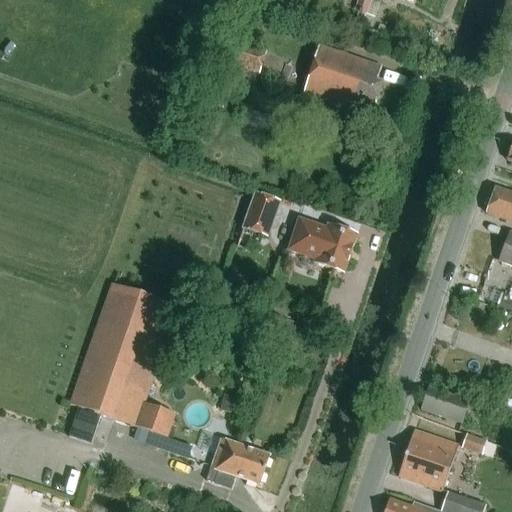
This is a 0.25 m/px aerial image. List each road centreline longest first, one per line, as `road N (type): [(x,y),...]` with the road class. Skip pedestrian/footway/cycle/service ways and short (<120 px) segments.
road 1 (residential): [(360,511),(511,75)]
road 2 (residential): [(277,511),(375,240)]
